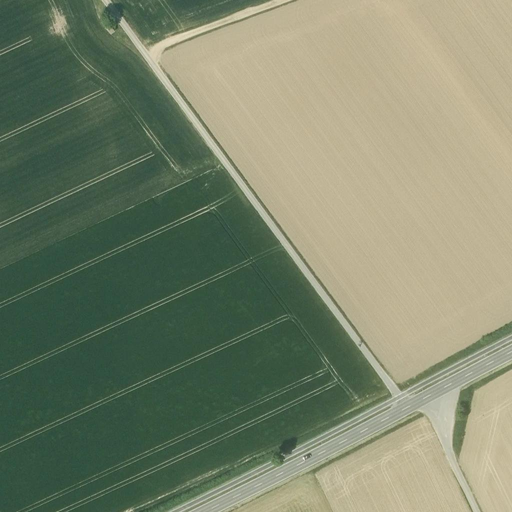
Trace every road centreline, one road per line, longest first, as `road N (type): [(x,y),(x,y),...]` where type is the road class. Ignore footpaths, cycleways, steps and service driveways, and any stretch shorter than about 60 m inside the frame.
road 1 (track): [(105,0),(406,408)]
road 2 (secondary): [(199,511),(511,352)]
road 3 (track): [(151,61),(314,0)]
